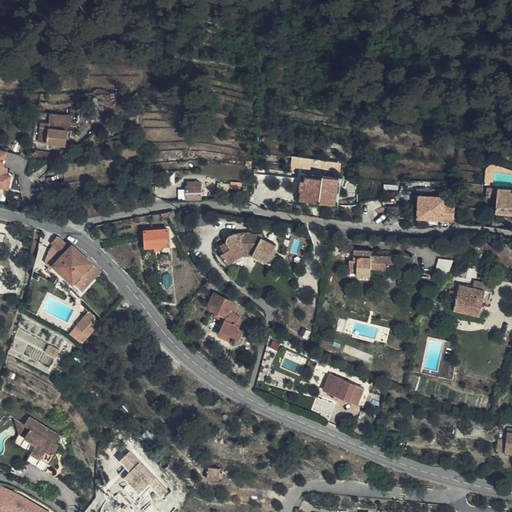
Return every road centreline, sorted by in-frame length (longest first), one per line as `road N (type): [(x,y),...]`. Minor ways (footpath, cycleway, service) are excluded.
road 1 (tertiary): [(461,480),(229,389),(172,341),(107,261),(65,231)]
road 2 (residential): [(65,231),(186,204),(381,229),(511,235)]
road 3 (unclassified): [(289,511),(300,488),(443,495),(461,480)]
